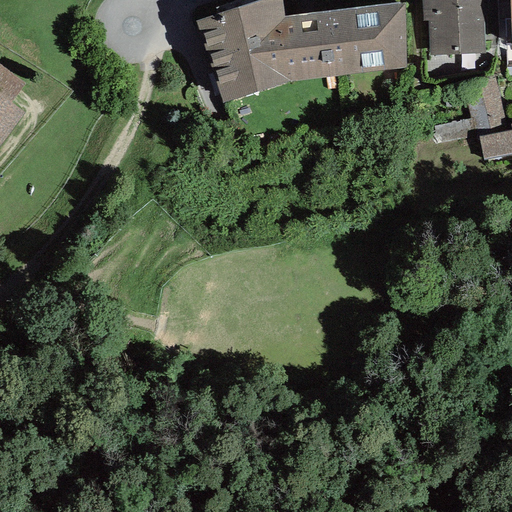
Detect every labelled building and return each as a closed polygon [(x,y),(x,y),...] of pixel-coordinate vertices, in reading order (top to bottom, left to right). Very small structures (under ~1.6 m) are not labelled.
[(222,103),(291,81),(283,17),(281,0),(262,0),(196,22),(222,103)] [(487,0),(420,0),(422,22),(427,22),(429,57),(485,55),(483,20),(488,19),(487,0)] [(283,17),(291,81),(406,67),(403,4),(283,17)] [(0,65),(0,95),(10,103),(25,85),(0,65)] [(495,77),(463,84),(474,136),(479,135),(484,160),(511,154),(511,123),(505,125),(495,77)] [(0,95),(0,145),(24,113),(10,103),(0,95)]
